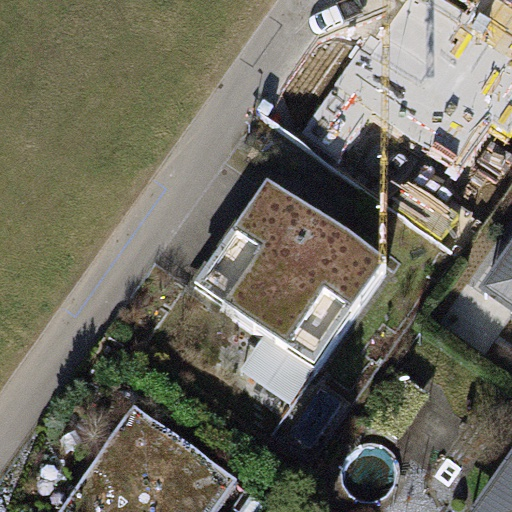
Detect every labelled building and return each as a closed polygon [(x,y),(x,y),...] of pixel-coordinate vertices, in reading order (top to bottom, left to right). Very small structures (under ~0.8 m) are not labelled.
[(369,129),(359,151),(411,172),(465,43),(379,7),(334,115),(369,129)] [(377,275),(259,189),(184,291),(303,377),(377,275)] [(511,242),(468,308),(511,336),(511,242)] [(134,415),(64,511),(220,511),(238,488),(134,415)] [(511,511),(511,466),(479,511),(511,511)]
